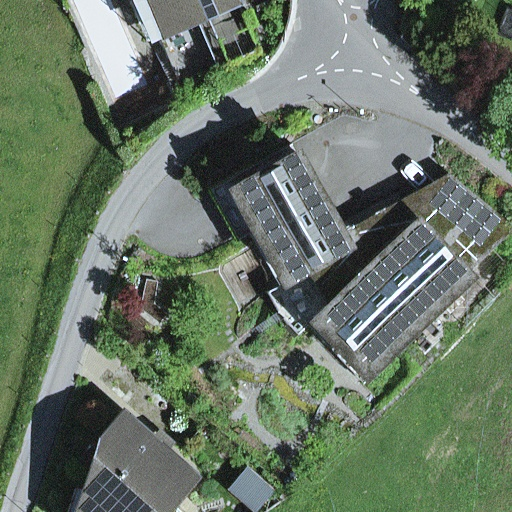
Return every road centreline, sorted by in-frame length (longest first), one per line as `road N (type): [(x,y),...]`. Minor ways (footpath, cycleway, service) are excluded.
road 1 (residential): [(17,511),(102,244),(130,193),(199,128),(352,45)]
road 2 (tertiary): [(352,45),(511,170)]
